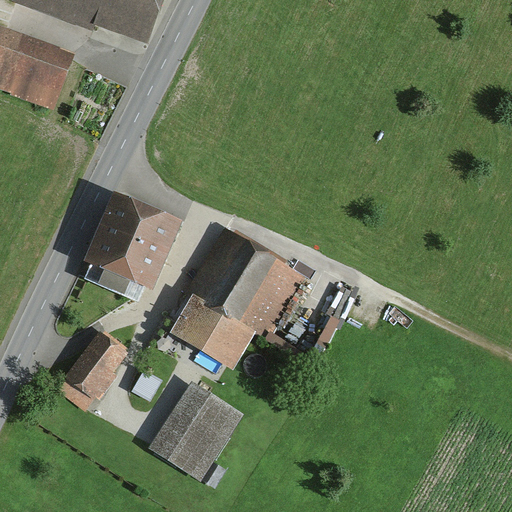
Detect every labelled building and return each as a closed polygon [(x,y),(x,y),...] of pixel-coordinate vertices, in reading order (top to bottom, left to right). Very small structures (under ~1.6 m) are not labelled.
[(9,0),(10,0),(149,50),(166,0),(9,0)] [(67,65),(0,38),(0,91),(49,110),(67,65)] [(179,232),(122,209),(95,275),(152,298),(179,232)] [(296,282),(226,240),(187,306),(257,347),(296,282)] [(126,361),(92,335),(58,379),(92,405),(126,361)] [(181,393),(144,452),(192,482),(229,423),(181,393)]
